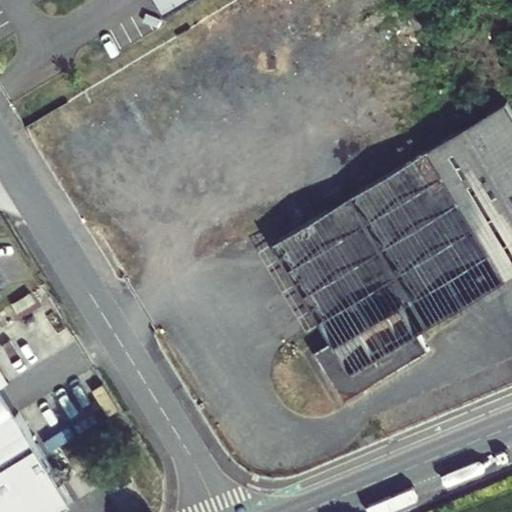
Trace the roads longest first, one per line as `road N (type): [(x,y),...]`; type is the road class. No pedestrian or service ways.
road 1 (residential): [(215,511),(0,150)]
road 2 (residential): [(306,511),(511,427)]
